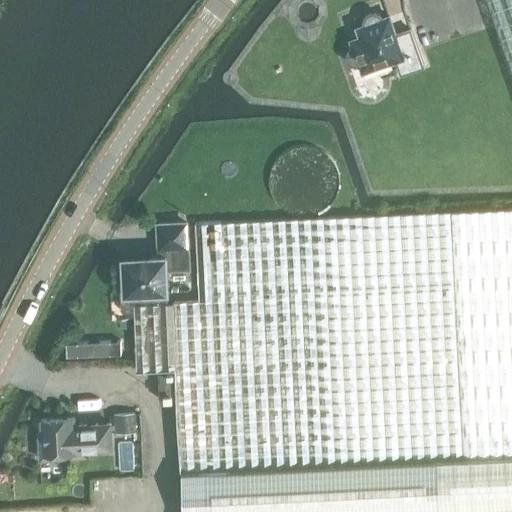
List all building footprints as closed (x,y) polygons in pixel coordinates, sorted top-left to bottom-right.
[(511,0),(489,0),(511,64),(511,0)] [(355,64),(359,64),(362,71),(378,65),(396,59),(401,72),(424,64),(410,26),(397,31),(391,14),(383,17),(380,12),(375,10),(370,11),(366,14),(363,18),(364,24),(357,26),(361,35),(351,39),(354,45),(350,48),(347,53),(348,58),(351,62),(355,64)] [(511,455),(511,206),(223,220),(195,221),(199,298),(173,300),(166,301),(166,294),(122,296),(123,307),(128,306),(129,312),(136,312),(139,369),(176,367),(181,468),(183,468),(182,472),(511,455)] [(122,296),(166,294),(166,289),(167,289),(166,267),(188,266),(186,221),(158,223),(160,254),(150,255),(150,260),(124,261),(125,290),(122,291),(122,296)] [(137,431),(136,412),(114,414),(115,432),(137,431)] [(76,423),(75,415),(42,417),(44,434),(40,434),(41,457),(63,456),(62,451),(77,450),(77,449),(113,447),(111,421),(76,423)] [(511,511),(511,455),(182,472),(184,511),(511,511)]
